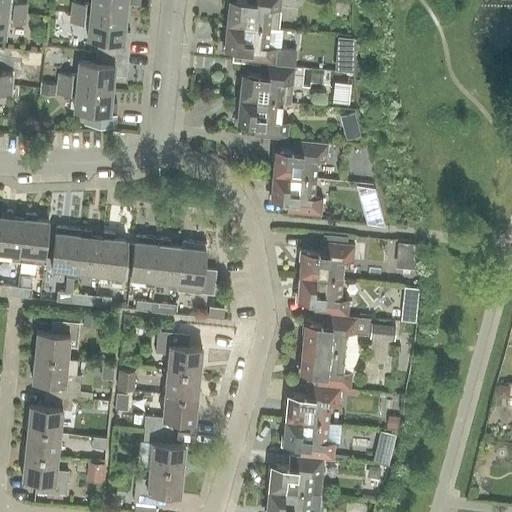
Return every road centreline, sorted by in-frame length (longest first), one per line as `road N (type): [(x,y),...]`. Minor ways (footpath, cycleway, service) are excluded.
road 1 (residential): [(152,145),(225,187),(248,218),(263,281),(267,325),(215,511)]
road 2 (residential): [(0,473),(17,298)]
road 3 (residential): [(0,166),(112,163),(152,145)]
road 4 (residential): [(152,145),(174,0)]
